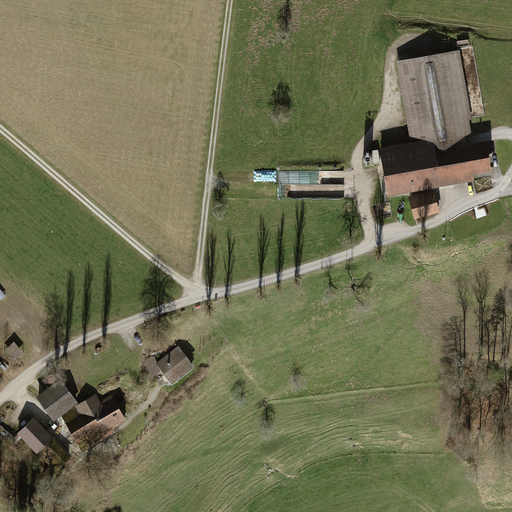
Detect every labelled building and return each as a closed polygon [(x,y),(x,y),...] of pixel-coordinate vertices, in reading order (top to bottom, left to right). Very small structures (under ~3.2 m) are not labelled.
[(450,53),(399,63),(414,143),(382,149),(389,191),(489,172),(483,143),(468,146),(450,53)] [(344,197),(344,184),(282,184),(281,196),(344,197)] [(434,193),(411,200),(416,217),(439,211),(434,193)] [(180,351),(157,366),(171,386),(194,371),(180,351)] [(60,382),(40,397),(56,418),(63,414),(84,446),(123,421),(113,405),(104,411),(95,398),(79,408),(60,382)] [(65,454),(34,423),(22,434),(53,466),(65,454)]
